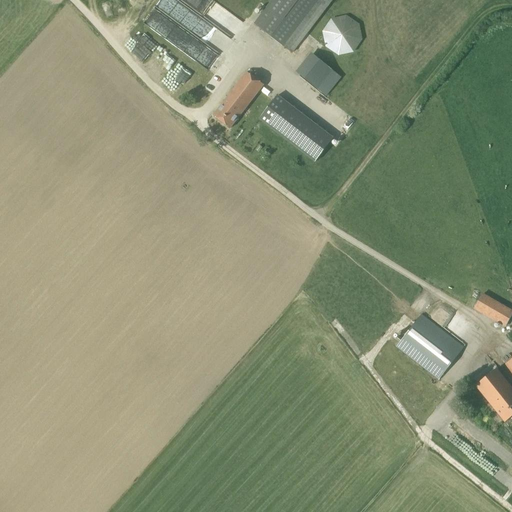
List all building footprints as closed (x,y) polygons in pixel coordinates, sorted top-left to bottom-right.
[(164,0),(146,24),(187,56),(198,42),(209,44),(214,38),(221,40),(223,34),(220,31),(207,28),(210,19),(213,20),(214,16),(208,12),(215,14),(217,7),(215,5),(208,3),(203,10),(205,1),(199,0),(198,5),(192,3),(192,0),(164,0)] [(274,0),(255,25),(292,54),(333,0),(274,0)] [(331,18),(322,31),(326,47),(339,55),(354,52),(363,38),(360,23),(346,14),(331,18)] [(316,56),(300,75),(326,97),(342,77),(316,56)] [(231,128),(264,85),(247,73),(214,115),(231,128)] [(278,95),(260,119),(272,128),(295,146),(315,161),(333,138),(278,95)] [(505,327),(511,315),(511,310),(484,294),(474,309),(505,327)] [(439,380),(464,348),(422,315),(397,347),(439,380)] [(506,422),(511,417),(511,387),(497,369),(476,385),(506,422)] [(466,434),(484,446),(491,436),(472,424),(466,434)] [(511,453),(491,438),(484,447),(511,468),(511,453)] [(511,477),(495,464),(488,473),(511,492),(511,477)]
